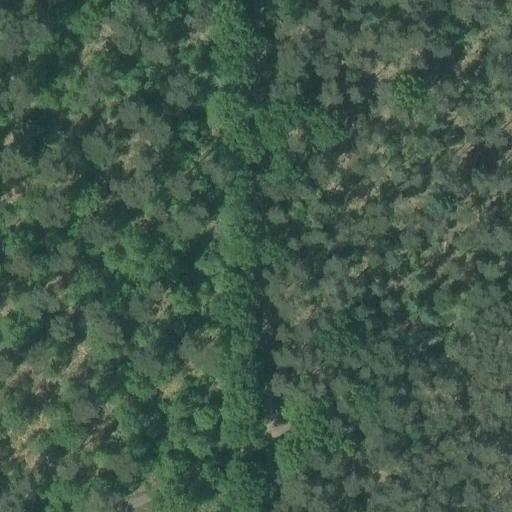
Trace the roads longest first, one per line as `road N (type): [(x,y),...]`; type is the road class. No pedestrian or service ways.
road 1 (track): [(257,0),(267,433)]
road 2 (track): [(267,433),(511,280)]
road 3 (track): [(109,511),(267,433)]
